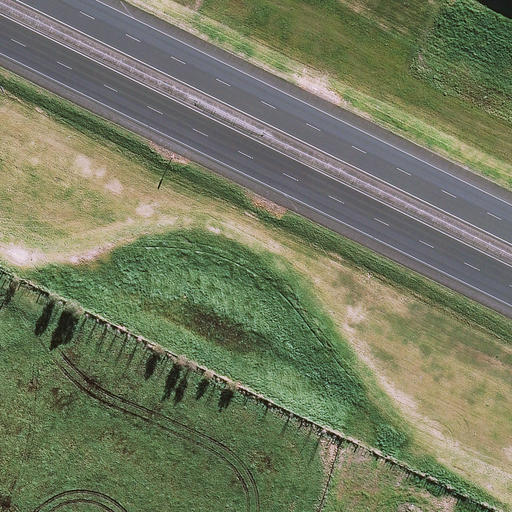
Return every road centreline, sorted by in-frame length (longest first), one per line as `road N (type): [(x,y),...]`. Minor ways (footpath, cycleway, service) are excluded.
road 1 (motorway): [(511,280),(0,26)]
road 2 (motorway): [(45,0),(511,230)]
